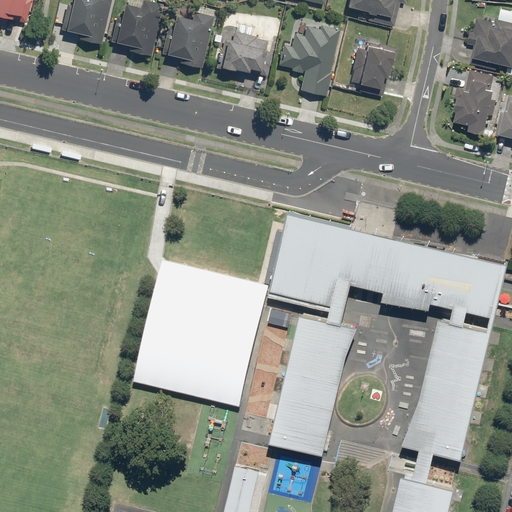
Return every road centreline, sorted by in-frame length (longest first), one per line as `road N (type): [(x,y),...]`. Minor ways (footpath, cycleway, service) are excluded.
road 1 (tertiary): [(0,63),(405,160)]
road 2 (residential): [(439,0),(405,160)]
